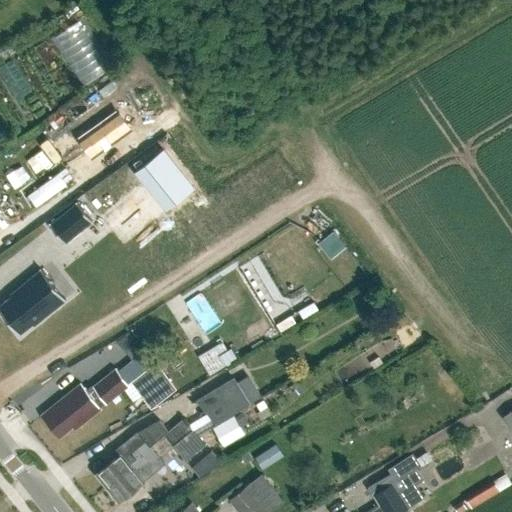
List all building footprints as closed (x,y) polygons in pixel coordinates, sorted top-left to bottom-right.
[(101,70),(95,61),(107,54),(83,13),(48,34),(78,84),(101,70)] [(110,115),(78,138),(89,153),(121,130),(110,115)] [(163,149),(136,170),(167,209),(194,188),(163,149)] [(50,223),(49,224),(64,243),(66,242),(65,242),(91,222),(92,221),(77,202),(76,203),(51,224),(50,223)] [(0,268),(47,233),(37,221),(0,249),(0,268)] [(327,257),(343,244),(330,228),(314,241),(327,257)] [(66,299),(55,286),(41,269),(40,270),(19,287),(12,292),(13,292),(9,295),(11,296),(0,304),(0,311),(19,334),(20,333),(32,323),(33,325),(55,307),(64,300),(64,301),(66,299)] [(222,341),(195,351),(202,370),(229,359),(222,341)] [(95,391),(91,394),(81,382),(41,414),(59,436),(72,426),(74,430),(101,408),(100,407),(127,385),(115,370),(92,388),(95,391)] [(161,370),(136,390),(150,408),(175,388),(161,370)] [(233,377),(196,400),(215,424),(249,403),(233,377)] [(263,400),(256,404),(260,410),(267,406),(263,400)] [(256,412),(260,418),(270,412),(267,406),(260,410),(256,412)] [(511,408),(501,416),(511,431),(511,408)] [(213,427),(224,446),(245,434),(234,415),(213,427)] [(120,476),(107,487),(106,487),(117,501),(141,481),(140,481),(153,470),(150,467),(160,459),(158,456),(172,445),(184,460),(204,444),(182,418),(168,430),(149,446),(144,440),(135,448),(138,451),(134,454),(137,458),(128,465),(131,468),(120,476)] [(144,440),(149,446),(168,430),(159,419),(137,431),(114,449),(118,454),(95,473),(106,487),(107,487),(120,476),(131,468),(128,465),(137,458),(134,454),(138,451),(135,448),(144,440)] [(275,445),(255,458),(261,467),(281,455),(275,445)] [(220,461),(211,451),(191,467),(200,478),(220,461)] [(252,458),(248,451),(239,455),(244,463),(252,458)] [(377,505),(379,504),(384,511),(401,511),(408,508),(424,498),(417,486),(408,471),(396,479),(392,472),(387,475),(366,488),(377,505)] [(492,480),(464,497),(470,507),(498,491),(492,480)] [(264,511),(244,486),(228,498),(238,511),(264,511)] [(198,511),(190,502),(176,511),(198,511)]
